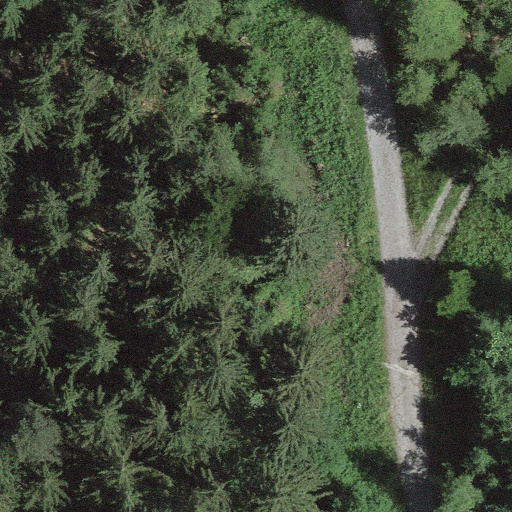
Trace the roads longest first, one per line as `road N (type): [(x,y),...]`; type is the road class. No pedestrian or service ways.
road 1 (track): [(373,0),(403,314),(437,511)]
road 2 (track): [(0,97),(72,0)]
